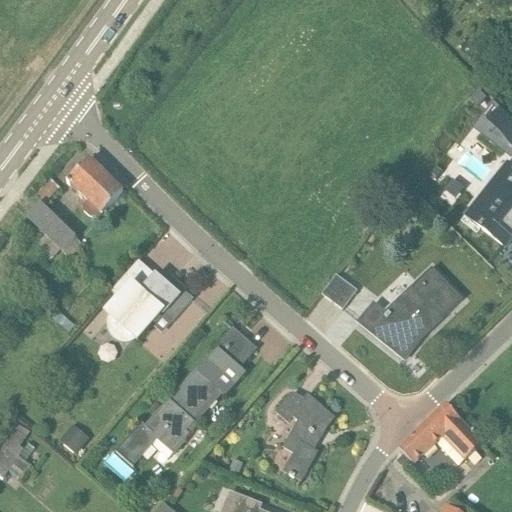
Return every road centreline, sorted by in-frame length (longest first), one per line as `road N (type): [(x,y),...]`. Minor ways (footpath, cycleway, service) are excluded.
road 1 (residential): [(405,421),(51,101)]
road 2 (residential): [(405,421),(511,320)]
road 3 (tertiary): [(125,0),(51,101)]
